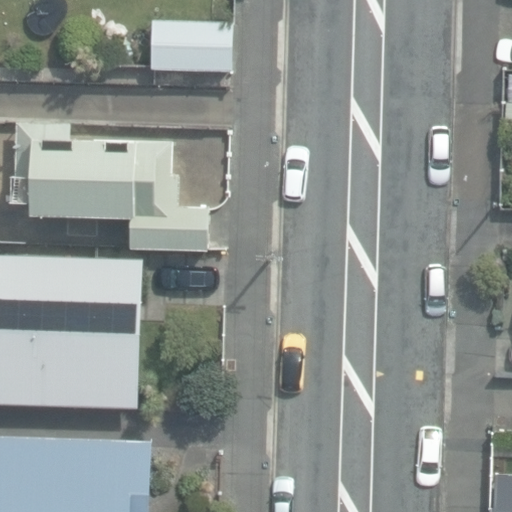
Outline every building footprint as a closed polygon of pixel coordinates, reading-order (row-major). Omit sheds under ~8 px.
[(154,67),(235,68),(236,21),(154,20),(154,67)] [(135,247),(212,250),(213,206),(182,205),(183,174),(175,174),(176,141),(73,138),(74,123),(20,121),(18,175),(35,176),(33,213),(136,217),(135,247)] [(0,398),(140,404),(146,258),(0,252),(0,398)] [(0,511),(153,511),(156,439),(0,434),(0,511)] [(511,511),(511,474),(496,474),(493,511),(511,511)]
